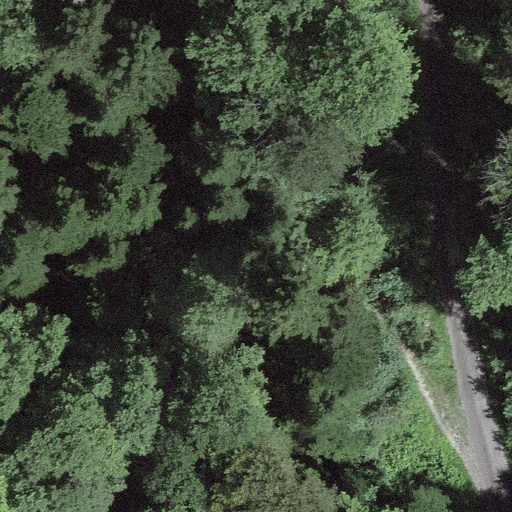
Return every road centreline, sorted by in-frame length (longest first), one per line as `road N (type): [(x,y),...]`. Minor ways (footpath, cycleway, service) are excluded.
road 1 (track): [(493,438),(412,369),(260,84),(175,0)]
road 2 (track): [(511,492),(441,249),(438,0)]
